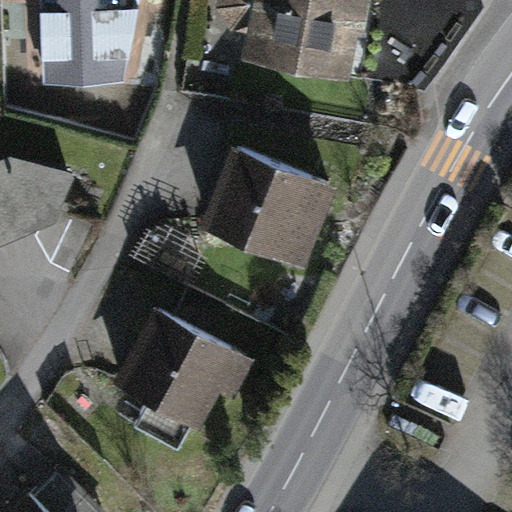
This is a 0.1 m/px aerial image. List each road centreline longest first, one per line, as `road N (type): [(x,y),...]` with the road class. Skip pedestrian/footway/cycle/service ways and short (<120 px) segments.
road 1 (primary): [(511,82),(454,165),(271,511)]
road 2 (residential): [(0,409),(28,382),(118,240),(186,99)]
